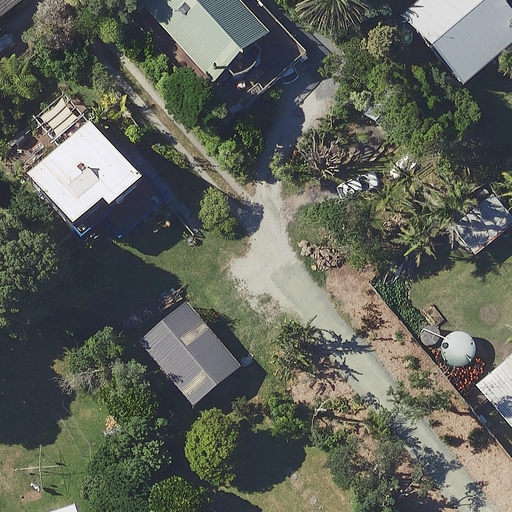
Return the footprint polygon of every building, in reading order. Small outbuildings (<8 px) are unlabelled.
[(0,0),(0,22),(19,7),(13,0),(0,0)] [(125,0),(231,121),(304,58),(253,0),(125,0)] [(511,49),(511,27),(487,0),(422,0),(395,24),(459,96),(511,49)] [(157,212),(86,129),(23,183),(79,249),(102,229),(117,246),(157,212)] [(501,234),(481,213),(451,241),(470,262),(501,234)] [(236,371),(183,310),(137,349),(190,410),(236,371)] [(511,357),(511,358),(479,385),(507,419),(499,426),(511,441),(511,357)] [(117,411),(87,432),(106,458),(136,437),(117,411)]
